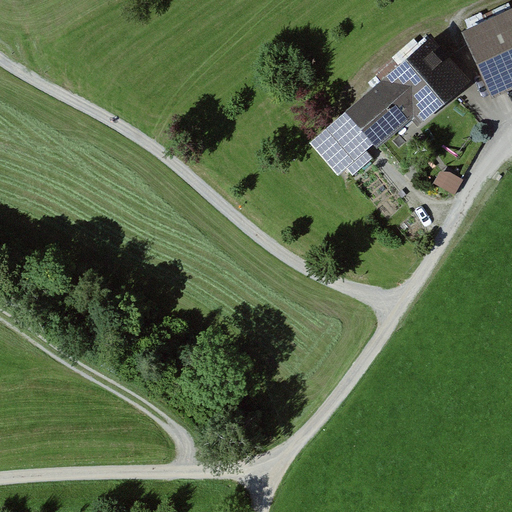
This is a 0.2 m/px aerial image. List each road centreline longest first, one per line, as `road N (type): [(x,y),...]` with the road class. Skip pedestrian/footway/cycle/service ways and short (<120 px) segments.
road 1 (track): [(398,310),(281,255),(144,138),(0,58)]
road 2 (residential): [(511,138),(346,385),(269,470)]
road 3 (track): [(0,478),(269,470)]
road 4 (track): [(184,471),(183,438),(159,411),(0,314)]
